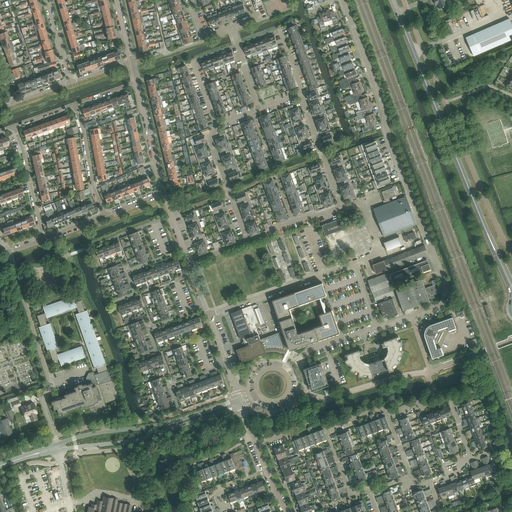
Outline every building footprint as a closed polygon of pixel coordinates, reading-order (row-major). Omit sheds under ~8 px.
[(141,6),(140,2),(139,0),(136,1),(129,3),(131,8),(138,7),(141,6)] [(170,9),(172,9),(180,6),(179,0),(170,3),(168,4),(170,9)] [(446,0),(434,0),(436,5),(437,5),(439,9),(441,8),(442,9),(446,7),(446,6),(448,5),(446,0)] [(246,12),(243,3),(238,5),(241,14),(243,14),(243,13),(246,12)] [(241,14),(238,5),(232,7),(236,15),(238,14),(238,15),(241,14)] [(182,11),(180,6),(172,9),(174,14),(182,11)] [(230,6),(228,6),(227,8),(231,18),(233,17),(233,16),(236,15),(232,7),(232,6),(230,6)] [(69,10),(68,7),(66,7),(60,9),(61,15),(68,13),(67,10),(69,10)] [(222,11),(226,20),(231,18),(227,8),(225,7),(223,8),(222,10),(222,11)] [(328,21),(329,24),(333,23),(334,26),(338,24),(334,12),(331,13),(329,10),(324,12),(328,21)] [(73,11),(71,12),(68,13),(61,15),(63,20),(69,18),(72,17),(71,14),(74,13),(73,11)] [(184,16),(182,11),(174,14),(176,19),(184,16)] [(220,21),(217,13),(216,11),(211,13),(215,24),(218,23),(217,22),(220,21)] [(223,21),(226,20),(222,11),(217,13),(220,21),(223,20),(223,21)] [(329,24),(328,21),(324,12),(319,13),(320,17),(317,18),(317,19),(316,19),(317,23),(319,23),(321,30),(326,29),(325,26),(329,24)] [(213,24),(213,25),(215,24),(211,13),(206,14),(210,25),(213,24)] [(186,21),(184,16),(176,19),(178,24),(186,21)] [(474,56),(511,40),(509,35),(511,34),(511,24),(510,19),(466,38),(474,56)] [(71,24),(65,26),(66,31),(73,29),(72,26),(81,23),(80,21),(77,22),(74,23),(71,24)] [(178,24),(176,24),(178,30),(188,26),(186,21),(178,24)] [(289,32),(289,33),(300,29),(300,28),(298,29),(297,25),(294,26),(293,24),(289,25),(290,27),(288,28),(289,32)] [(180,35),(190,31),(188,26),(178,30),(180,35)] [(31,38),(37,36),(39,35),(46,33),(45,28),(38,30),(35,31),(36,35),(30,36),(31,38)] [(289,33),(290,35),(291,35),(292,38),(300,35),(299,31),(300,31),(300,29),(289,33)] [(333,37),(325,40),(327,44),(342,38),(340,35),(344,34),(342,29),(332,33),(333,37)] [(7,31),(0,33),(0,39),(0,40),(9,37),(9,36),(7,31)] [(182,40),(192,36),(190,31),(180,35),(182,40)] [(293,44),(304,40),(303,39),(302,39),(300,35),(292,38),(293,42),(292,42),(293,44)] [(188,43),(194,41),(192,36),(182,40),(183,45),(188,43)] [(275,36),(272,37),(271,36),(269,37),(273,48),(278,46),(275,36)] [(2,45),(11,42),(9,37),(0,40),(2,45)] [(266,38),(267,39),(264,40),(268,50),(273,48),(269,37),(266,38)] [(327,44),(331,43),(332,46),(330,47),(332,51),(348,45),(344,46),(343,43),(347,42),(345,37),(327,44)] [(34,48),(33,48),(34,49),(49,44),(48,39),(41,41),(42,44),(39,45),(40,46),(34,48)] [(268,50),(264,40),(259,42),(263,52),(268,50)] [(296,48),(304,45),(303,41),(304,41),(304,40),(293,44),(293,45),(294,45),(296,48)] [(13,47),(11,42),(2,45),(4,51),(13,47)] [(259,42),(255,43),(254,44),(258,54),(263,52),(259,42)] [(80,47),(84,46),(83,44),(71,48),(73,53),(81,51),(80,47)] [(251,45),(251,44),(248,45),(252,54),(253,56),(258,54),(254,44),(251,45)] [(150,46),(150,45),(148,45),(140,47),(141,53),(148,51),(147,48),(149,48),(148,46),(150,46)] [(244,47),(247,56),(252,54),(248,45),(246,45),(247,46),(244,47)] [(305,49),(304,45),(296,48),(297,52),(296,52),(296,54),(307,50),(307,49),(305,49)] [(346,52),(350,50),(348,45),(332,51),(332,52),(338,49),(340,53),(332,56),(333,60),(349,54),(348,54),(346,52)] [(6,56),(15,52),(13,47),(4,51),(6,56)] [(118,51),(112,53),(115,60),(121,58),(120,55),(122,54),(120,48),(117,49),(118,51)] [(296,54),(297,56),(298,55),(299,58),(308,55),(306,52),(308,51),(307,50),(296,54)] [(15,52),(6,56),(8,61),(17,57),(17,58),(15,52)] [(224,53),(225,54),(222,55),(225,64),(230,62),(227,52),(224,53)] [(229,53),(229,52),(227,52),(230,62),(235,60),(232,52),(229,53)] [(115,60),(112,53),(107,55),(109,62),(115,60)] [(333,60),(337,59),(338,63),(332,65),(334,69),(349,63),(348,60),(351,59),(349,54),(333,60)] [(32,61),(33,63),(43,60),(44,64),(55,61),(53,55),(45,57),(43,58),(35,60),(35,61),(32,61)] [(103,64),(109,62),(107,55),(100,57),(103,64)] [(225,64),(222,55),(217,57),(220,66),(225,64)] [(308,55),(299,58),(301,62),(300,62),(300,64),(311,60),(311,59),(309,59),(308,55)] [(284,56),(276,59),(277,64),(287,61),(286,59),(285,59),(284,56)] [(10,66),(19,63),(17,57),(8,61),(10,66)] [(97,66),(103,64),(100,57),(95,59),(97,66)] [(215,68),(220,66),(217,57),(212,59),(215,68)] [(92,69),(97,66),(95,59),(89,61),(92,69)] [(209,59),(206,60),(210,69),(215,68),(212,59),(209,60),(209,59)] [(204,62),(201,63),(204,71),(210,69),(206,60),(204,61),(204,62)] [(303,69),(311,65),(310,62),(311,61),(311,60),(300,64),(301,66),(302,65),(302,67),(303,69)] [(86,71),(92,69),(89,61),(83,64),(86,71)] [(287,64),(288,63),(287,61),(277,64),(279,69),(288,66),(287,64)] [(334,69),(340,67),(341,71),(338,72),(340,76),(355,70),(351,71),(351,69),(354,67),(353,62),(334,69)] [(77,66),(79,73),(86,71),(83,64),(77,66)] [(179,72),(177,73),(178,74),(189,70),(188,68),(187,68),(186,65),(178,68),(179,72)] [(253,71),(252,71),(253,73),(262,70),(260,65),(252,68),(253,71)] [(304,74),(315,70),(314,69),(313,69),(311,65),(303,69),(304,72),(303,73),(304,74)] [(290,69),(289,69),(288,66),(279,69),(281,74),(291,71),(290,69)] [(61,77),(58,70),(52,72),(55,80),(61,77)] [(178,74),(178,75),(180,75),(181,78),(189,76),(189,73),(190,73),(189,70),(178,74)] [(264,70),(262,70),(253,73),(254,76),(255,78),(264,75),(266,75),(264,70)] [(315,71),(315,70),(304,74),(305,76),(307,79),(315,76),(314,72),(315,71)] [(358,76),(356,70),(355,70),(340,76),(345,74),(347,78),(341,80),(343,84),(355,80),(354,77),(358,76)] [(291,74),(292,74),(291,71),(281,74),(283,80),(291,76),(291,74)] [(55,80),(52,72),(46,74),(49,82),(55,80)] [(239,72),(231,75),(233,81),(242,77),(241,75),(240,75),(239,72)] [(44,84),(49,82),(46,74),(41,76),(44,84)] [(256,81),(255,81),(256,84),(266,80),(264,75),(255,78),(256,81)] [(41,76),(35,78),(37,86),(44,84),(41,76)] [(190,78),(189,76),(181,78),(183,83),(181,83),(181,84),(193,80),(192,78),(190,78)] [(293,79),(291,76),(283,80),(285,85),(294,81),(293,79)] [(315,76),(307,79),(308,82),(307,83),(308,84),(318,80),(318,79),(317,80),(315,76)] [(242,80),(243,80),(242,77),(233,81),(235,86),(243,83),(242,80)] [(37,86),(35,78),(29,80),(32,88),(37,86)] [(157,78),(155,78),(147,80),(149,86),(155,85),(155,84),(158,84),(157,78)] [(23,82),(26,90),(32,88),(29,80),(26,81),(25,79),(22,80),(23,82)] [(181,84),(182,86),(184,85),(185,89),(193,86),(192,83),(193,83),(193,80),(181,84)] [(258,86),(259,89),(268,86),(266,80),(256,84),(257,86),(258,86)] [(308,84),(308,86),(309,86),(311,89),(319,86),(317,82),(319,82),(318,80),(308,84)] [(360,81),(356,83),(355,80),(343,84),(343,85),(340,85),(342,90),(350,87),(351,90),(362,86),(360,81)] [(208,87),(207,87),(208,90),(217,86),(215,81),(207,84),(208,87)] [(294,84),(295,84),(294,81),(285,85),(287,90),(295,87),(294,84)] [(23,82),(17,84),(20,92),(26,90),(23,82)] [(245,85),(244,85),(243,83),(235,86),(237,91),(246,87),(245,85)] [(194,89),(193,86),(185,89),(187,94),(196,90),(196,88),(194,89)] [(210,92),(211,95),(219,91),(217,86),(208,90),(209,92),(210,92)] [(360,93),(364,92),(362,86),(351,90),(353,94),(344,97),(346,101),(363,95),(361,96),(360,93)] [(246,90),(247,90),(246,87),(237,91),(238,95),(236,96),(237,97),(247,93),(246,90)] [(307,99),(309,100),(309,101),(314,99),(318,98),(316,92),(318,91),(317,88),(311,90),(312,93),(307,95),(307,96),(307,98),(307,99)] [(197,93),(196,90),(187,94),(189,99),(197,96),(196,93),(197,93)] [(211,98),(212,100),(221,97),(219,91),(211,95),(212,97),(211,98)] [(125,103),(127,109),(130,108),(129,105),(132,104),(128,93),(122,95),(125,103)] [(237,97),(239,97),(240,101),(250,98),(249,95),(248,96),(247,93),(237,97)] [(122,95),(116,97),(119,105),(125,103),(122,95)] [(368,97),(364,98),(363,95),(346,101),(347,104),(349,104),(350,105),(356,103),(357,107),(359,106),(370,102),(368,97)] [(158,96),(151,98),(153,104),(162,101),(161,96),(158,96)] [(198,99),(197,96),(189,99),(191,104),(200,101),(199,98),(198,99)] [(310,108),(311,110),(323,105),(321,100),(322,100),(321,96),(318,98),(314,99),(315,102),(310,104),(311,105),(310,107),(311,108),(310,108)] [(113,107),(119,105),(116,97),(111,99),(113,107)] [(214,105),(223,102),(221,97),(212,100),(213,102),(214,105)] [(250,100),(251,100),(250,98),(240,101),(242,106),(251,103),(250,100)] [(114,108),(113,107),(111,99),(105,101),(108,109),(108,110),(114,108)] [(105,101),(100,103),(102,111),(103,112),(108,110),(108,109),(105,101)] [(154,110),(164,107),(162,101),(153,104),(154,110)] [(191,104),(192,109),(191,110),(201,106),(200,104),(201,103),(200,101),(191,104)] [(215,110),(225,107),(223,102),(214,105),(215,107),(214,108),(215,110)] [(361,110),(355,112),(357,116),(369,111),(368,109),(372,107),(370,102),(359,106),(361,110)] [(97,113),(102,111),(100,103),(94,105),(97,113)] [(97,113),(94,105),(89,107),(91,115),(97,113)] [(285,113),(288,112),(290,118),(302,113),(301,112),(301,110),(299,110),(299,108),(294,110),(292,105),(284,108),(285,113)] [(320,116),(326,114),(323,105),(311,110),(312,111),(312,113),(314,113),(314,115),(319,113),(320,116)] [(191,110),(193,115),(194,114),(204,111),(203,109),(202,109),(201,106),(191,110)] [(92,116),(91,115),(89,107),(83,109),(86,118),(88,117),(89,117),(91,117),(92,116)] [(218,115),(227,112),(225,107),(215,110),(216,113),(217,112),(218,115)] [(205,113),(204,111),(194,114),(196,119),(204,116),(203,114),(205,113)] [(354,117),(356,122),(362,119),(363,123),(366,122),(376,118),(374,113),(370,115),(369,111),(357,116),(354,117)] [(155,115),(157,121),(163,120),(162,116),(169,115),(168,112),(162,114),(155,115)] [(302,115),(302,113),(290,118),(293,126),(299,124),(298,121),(303,120),(302,118),(303,116),(302,115)] [(269,114),(260,117),(262,123),(271,120),(269,114)] [(317,127),(329,122),(326,114),(320,116),(321,119),(316,121),(317,123),(316,124),(317,126),(317,127)] [(70,123),(67,115),(61,117),(64,125),(70,123)] [(205,119),(204,116),(196,119),(198,125),(207,121),(207,119),(205,119)] [(56,119),(59,127),(64,125),(61,117),(56,119)] [(374,125),(378,124),(376,118),(366,122),(367,126),(362,128),(363,132),(364,132),(365,132),(375,128),(374,125)] [(59,127),(56,119),(50,121),(53,129),(59,127)] [(95,119),(93,120),(94,123),(89,125),(85,126),(86,129),(98,125),(95,119)] [(251,120),(248,121),(242,123),(244,129),(253,126),(251,120)] [(264,128),(273,125),(271,120),(262,123),(264,128)] [(53,129),(50,121),(45,123),(48,131),(53,129)] [(198,125),(195,126),(197,131),(208,127),(207,124),(208,123),(207,121),(198,125)] [(129,130),(137,128),(136,122),(125,124),(126,131),(129,130)] [(320,130),(321,132),(326,131),(326,133),(332,131),(329,122),(317,127),(318,128),(318,130),(320,130)] [(48,131),(45,123),(39,125),(42,133),(48,131)] [(292,136),(296,135),(308,130),(308,129),(307,129),(307,128),(306,127),(305,125),(300,127),(299,124),(293,126),(294,129),(290,130),(292,136)] [(42,133),(39,125),(34,127),(37,135),(42,133)] [(266,134),(275,131),(273,125),(264,128),(266,134)] [(247,135),(255,132),(253,126),(244,129),(247,135)] [(37,135),(34,127),(28,129),(31,137),(37,135)] [(23,131),(26,139),(31,137),(28,129),(23,131)] [(309,132),(308,130),(296,135),(299,143),(305,141),(304,138),(309,137),(308,135),(309,133),(309,132)] [(268,140),(277,137),(275,131),(266,134),(268,140)] [(332,137),(334,136),(332,131),(326,133),(328,136),(323,138),(323,139),(322,141),(323,142),(324,143),(325,144),(327,143),(328,143),(331,142),(333,141),(332,137)] [(249,141),(257,137),(255,132),(247,135),(249,141)] [(217,145),(217,146),(229,142),(226,133),(220,135),(221,138),(216,140),(217,142),(216,143),(217,145)] [(140,139),(138,134),(131,135),(131,136),(128,136),(130,142),(132,141),(140,139)] [(193,139),(195,145),(197,144),(199,143),(206,141),(205,140),(206,138),(205,137),(204,136),(204,135),(199,137),(198,134),(192,136),(189,137),(190,140),(193,139)] [(9,144),(6,137),(0,139),(4,149),(3,146),(9,144)] [(251,146),(259,143),(257,137),(249,141),(251,146)] [(270,145),(279,142),(277,137),(268,140),(270,145)] [(311,143),(311,142),(306,144),(305,141),(299,143),(302,152),(307,150),(308,151),(310,150),(311,149),(313,148),(313,147),(313,145),(313,144),(311,143)] [(368,142),(358,146),(361,153),(378,147),(376,141),(369,143),(368,142)] [(226,153),(232,150),(229,142),(217,146),(218,148),(218,149),(220,150),(220,152),(225,150),(226,153)] [(272,151),(281,148),(279,142),(270,145),(272,151)] [(197,144),(195,145),(193,145),(196,154),(208,150),(207,148),(207,147),(205,146),(205,144),(200,146),(199,143),(197,144)] [(253,152),(261,149),(259,143),(251,146),(253,152)] [(380,152),(378,147),(361,153),(363,159),(380,152)] [(281,148),(272,151),(274,157),(283,153),(281,148)] [(255,157),(263,154),(261,149),(253,152),(255,157)] [(209,153),(208,151),(208,150),(196,154),(199,163),(205,160),(204,158),(209,156),(208,154),(209,153)] [(223,163),(236,159),(232,150),(226,153),(227,155),(222,157),(223,159),(222,161),(223,162),(223,163)] [(380,152),(363,159),(365,165),(383,158),(380,152)] [(274,157),(276,162),(285,159),(283,153),(274,157)] [(174,154),(171,155),(165,156),(166,162),(176,160),(174,154)] [(263,154),(255,157),(257,163),(266,160),(263,154)] [(332,164),(332,165),(337,163),(338,166),(349,162),(348,159),(343,161),(341,155),(336,156),(333,157),(333,158),(330,159),(331,160),(330,161),(331,163),(332,164)] [(144,156),(133,159),(135,165),(130,168),(126,170),(127,172),(140,167),(139,164),(145,163),(144,156)] [(366,165),(368,164),(370,169),(385,164),(383,158),(365,165),(366,165)] [(43,159),(33,161),(34,167),(42,165),(41,163),(44,162),(43,159)] [(227,169),(232,167),(233,170),(239,168),(236,159),(223,163),(224,165),(225,166),(226,167),(227,169)] [(205,160),(199,163),(202,171),(204,170),(214,167),(214,165),(213,164),(212,163),(211,161),(206,163),(205,160)] [(259,169),(268,166),(266,160),(257,163),(259,169)] [(334,174),(335,175),(335,176),(345,173),(345,172),(347,171),(348,170),(347,168),(345,166),(344,163),(349,162),(338,166),(339,168),(334,170),(335,172),(334,174)] [(313,166),(308,168),(311,176),(317,174),(316,172),(321,170),(321,169),(321,167),(321,166),(319,165),(319,164),(317,165),(316,164),(313,165),(313,166)] [(385,164),(370,169),(373,175),(387,169),(385,164)] [(11,168),(10,165),(7,166),(8,169),(5,170),(8,178),(13,176),(11,168)] [(13,176),(20,174),(17,166),(11,168),(13,176)] [(178,172),(177,166),(168,168),(169,174),(176,172),(178,172)] [(205,178),(203,179),(203,180),(205,180),(211,178),(210,175),(215,173),(214,171),(215,170),(215,168),(214,167),(204,170),(206,174),(203,175),(205,178)] [(237,178),(242,176),(239,168),(233,170),(234,173),(229,174),(229,176),(228,177),(229,178),(231,179),(231,180),(233,179),(234,180),(237,179),(237,178)] [(375,181),(389,175),(387,169),(373,175),(375,181)] [(338,180),(339,182),(344,180),(345,183),(351,181),(347,172),(345,173),(335,176),(336,178),(336,179),(338,180)] [(290,173),(282,176),(284,182),(292,179),(290,173)] [(323,175),(318,177),(317,174),(311,176),(313,182),(316,181),(317,184),(327,181),(326,179),(325,178),(324,177),(323,175)] [(151,185),(147,175),(142,178),(146,187),(151,185)] [(375,181),(372,182),(375,189),(385,185),(384,184),(391,181),(390,181),(389,179),(390,179),(389,175),(375,181)] [(137,182),(140,189),(146,187),(142,178),(136,180),(137,182)] [(218,180),(217,179),(212,180),(211,178),(205,180),(209,189),(213,187),(214,187),(217,186),(217,185),(219,185),(219,183),(220,182),(219,180),(218,180)] [(292,179),(284,182),(286,188),(294,185),(292,179)] [(273,180),(264,183),(266,188),(275,185),(273,180)] [(327,182),(327,181),(317,184),(314,185),(318,194),(323,191),(322,189),(327,187),(327,185),(327,183),(327,182)] [(341,191),(341,192),(342,194),(354,189),(351,181),(345,183),(346,185),(341,187),(341,189),(341,191)] [(137,182),(132,184),(135,192),(140,189),(137,182)] [(125,183),(120,186),(121,188),(121,189),(124,196),(129,194),(126,186),(125,183)] [(106,200),(108,203),(113,200),(110,193),(108,187),(107,184),(101,187),(103,189),(105,188),(108,194),(105,195),(105,196),(104,196),(105,200),(106,200)] [(129,194),(135,192),(132,184),(126,186),(129,194)] [(275,185),(266,188),(268,194),(277,191),(275,185)] [(294,185),(286,188),(288,193),(296,190),(294,185)] [(393,187),(393,188),(382,192),(385,200),(396,196),(394,191),(397,190),(395,186),(393,187)] [(21,188),(15,190),(18,197),(24,195),(21,188)] [(112,189),(113,192),(110,193),(113,200),(119,198),(115,191),(116,191),(114,188),(112,189)] [(119,198),(124,196),(121,189),(116,191),(115,191),(119,198)] [(290,199),(298,196),(300,195),(298,189),(296,190),(288,193),(290,199)] [(350,197),(351,200),(357,198),(354,189),(342,194),(342,195),(343,196),(344,197),(345,199),(350,197)] [(12,200),(18,197),(15,190),(9,192),(12,200)] [(277,191),(268,194),(270,200),(279,197),(277,191)] [(329,192),(324,194),(323,191),(318,194),(321,202),(323,201),(333,198),(332,196),(332,195),(330,194),(329,192)] [(9,192),(3,194),(6,202),(12,200),(9,192)] [(238,201),(239,202),(244,200),(245,203),(251,200),(247,192),(243,193),(242,193),(239,194),(239,195),(237,196),(237,197),(236,198),(237,200),(238,201)] [(48,194),(41,195),(42,202),(44,201),(45,203),(53,202),(51,193),(48,194)] [(298,196),(290,199),(292,205),(301,201),(298,196)] [(417,224),(406,196),(373,209),(384,237),(417,224)] [(279,197),(270,200),(272,205),(281,202),(279,197)] [(334,201),(333,199),(333,198),(323,201),(325,207),(334,204),(333,202),(334,201)] [(90,199),(84,202),(85,204),(88,211),(94,208),(90,199)] [(61,203),(60,200),(57,201),(59,206),(65,220),(71,218),(68,212),(65,213),(62,205),(60,205),(60,203),(61,203)] [(250,207),(253,206),(251,200),(245,203),(246,205),(241,207),(241,209),(241,211),(241,212),(242,213),(251,210),(250,207)] [(70,201),(68,202),(71,210),(68,212),(71,218),(76,216),(74,209),(72,204),(70,201)] [(211,210),(212,211),(213,214),(219,212),(218,209),(223,207),(223,206),(223,205),(223,203),(221,202),(221,201),(218,202),(215,203),(215,204),(209,206),(211,210)] [(301,201),(292,205),(294,210),(303,207),(301,201)] [(281,202),(272,205),(274,211),(283,208),(281,202)] [(80,207),(82,213),(88,211),(85,204),(80,207)] [(44,212),(46,216),(47,215),(49,219),(45,221),(48,227),(54,225),(48,211),(52,209),(50,206),(44,209),(45,212),(44,212)] [(57,207),(60,215),(57,216),(59,223),(65,220),(59,206),(57,207)] [(82,213),(80,207),(74,209),(76,216),(82,213)] [(296,216),(305,213),(303,207),(294,210),(296,216)] [(283,208),(274,211),(276,217),(285,214),(283,208)] [(48,211),(54,225),(59,223),(57,216),(53,218),(51,213),(53,212),(52,209),(48,211)] [(245,219),(250,217),(251,220),(257,217),(260,216),(259,214),(257,214),(256,214),(254,209),(251,210),(242,213),(242,215),(243,216),(244,217),(245,219)] [(187,220),(192,219),(193,221),(199,219),(196,211),(191,212),(190,212),(188,213),(187,214),(185,214),(185,216),(185,217),(185,219),(187,219),(187,220)] [(225,213),(220,215),(219,212),(213,214),(216,223),(228,218),(228,217),(227,215),(226,215),(225,213)] [(279,222),(287,219),(285,214),(276,217),(279,222)] [(26,219),(28,227),(35,225),(31,215),(25,217),(26,219)] [(256,221),(258,220),(257,217),(251,220),(252,222),(247,224),(248,226),(247,228),(247,229),(248,230),(258,227),(256,221)] [(229,220),(228,218),(216,223),(219,231),(225,229),(224,226),(229,224),(229,223),(229,221),(229,220)] [(28,227),(26,219),(20,221),(23,229),(28,227)] [(190,231),(190,232),(200,229),(202,228),(199,219),(193,221),(194,224),(189,226),(190,228),(189,229),(190,231)] [(344,229),(340,219),(322,225),(326,235),(344,229)] [(17,231),(23,229),(20,221),(14,223),(17,231)] [(7,223),(1,225),(2,228),(5,235),(11,233),(8,226),(7,223)] [(11,233),(17,231),(14,223),(8,226),(11,233)] [(251,236),(260,233),(258,227),(248,230),(248,232),(249,232),(249,233),(251,234),(251,236)] [(204,234),(202,234),(200,229),(190,232),(191,234),(191,235),(193,236),(193,238),(198,236),(199,239),(205,236),(204,234)] [(231,230),(226,232),(225,229),(219,231),(221,236),(224,236),(225,239),(235,235),(234,234),(233,233),(232,232),(231,230)] [(138,231),(129,234),(131,240),(140,237),(138,231)] [(414,232),(404,236),(406,241),(416,237),(414,232)] [(235,237),(235,235),(225,239),(227,245),(236,242),(235,240),(236,238),(235,237)] [(196,248),(196,249),(206,246),(208,245),(205,236),(199,239),(200,241),(195,243),(196,245),(195,246),(196,248)] [(399,236),(388,241),(384,242),(388,251),(402,245),(401,243),(399,236)] [(142,243),(140,237),(131,240),(134,246),(142,243)] [(116,252),(122,250),(119,241),(113,244),(116,252)] [(134,246),(136,251),(138,257),(146,254),(144,248),(142,243),(134,246)] [(111,254),(116,252),(113,244),(108,246),(111,254)] [(376,274),(388,270),(428,254),(424,245),(399,254),(373,265),(376,274)] [(105,256),(111,254),(108,246),(102,248),(105,256)] [(200,255),(208,252),(206,246),(196,249),(197,251),(197,252),(199,253),(200,255)] [(102,248),(96,250),(99,259),(103,258),(103,260),(106,259),(105,257),(105,256),(102,248)] [(138,257),(140,263),(149,260),(146,254),(138,257)] [(176,270),(181,268),(178,259),(172,261),(176,270)] [(170,272),(176,270),(172,261),(167,263),(170,272)] [(431,269),(429,263),(427,264),(426,261),(390,274),(393,283),(431,269)] [(123,266),(122,263),(109,268),(111,274),(119,271),(118,268),(123,266)] [(167,263),(161,265),(164,274),(170,272),(167,263)] [(161,265),(155,268),(159,276),(164,274),(161,265)] [(155,268),(150,270),(153,278),(159,276),(155,268)] [(148,280),(153,278),(150,270),(144,272),(148,280)] [(120,273),(119,271),(111,274),(113,279),(126,275),(125,272),(120,273)] [(142,283),(148,280),(144,272),(139,274),(142,283)] [(133,276),(136,285),(142,283),(139,274),(133,276)] [(372,293),(391,286),(386,274),(368,280),(372,293)] [(127,277),(126,275),(113,279),(115,285),(124,282),(122,279),(127,277)] [(403,311),(420,305),(430,302),(429,299),(425,288),(422,279),(395,288),(403,311)] [(432,281),(433,285),(425,288),(429,299),(432,298),(431,296),(438,293),(437,292),(440,291),(439,288),(440,288),(438,284),(436,279),(432,281)] [(124,282),(115,285),(117,291),(130,286),(129,283),(125,285),(124,282)] [(268,352),(273,351),(277,352),(282,352),(286,354),(290,356),(292,349),(340,333),(332,310),(330,311),(326,312),(325,309),(326,307),(326,305),(325,303),(324,302),(322,300),(322,298),(321,297),(327,295),(326,294),(326,293),(323,285),(322,283),(273,300),(283,331),(261,339),(255,323),(258,322),(252,307),(251,306),(231,313),(241,339),(243,338),(246,347),(238,350),(242,361),(253,357),(258,355),(265,352),(268,352)] [(127,290),(131,289),(130,286),(117,291),(119,296),(128,293),(127,290)] [(391,286),(373,293),(376,303),(394,296),(391,286)] [(162,294),(160,288),(152,292),(154,297),(162,294)] [(154,297),(156,303),(165,299),(162,294),(154,297)] [(94,368),(94,369),(96,368),(105,365),(106,364),(105,364),(87,311),(87,310),(85,311),(81,300),(75,302),(73,296),(73,297),(43,307),(45,313),(37,316),(40,327),(38,327),(38,328),(39,328),(47,351),(47,352),(49,351),(53,362),(59,360),(61,366),(85,357),(85,358),(81,346),(58,354),(56,348),(59,347),(58,347),(50,323),(47,324),(45,319),(47,318),(77,307),(79,313),(75,314),(76,314),(94,368)] [(144,306),(141,298),(135,300),(139,308),(144,306)] [(393,298),(379,303),(384,318),(398,313),(393,298)] [(167,305),(165,299),(156,303),(158,309),(167,305)] [(139,308),(135,300),(130,302),(133,311),(139,308)] [(133,311),(130,302),(124,304),(127,313),(133,311)] [(118,306),(121,315),(127,313),(124,304),(118,306)] [(488,304),(484,305),(489,319),(493,317),(492,317),(488,304)] [(169,311),(167,305),(158,309),(160,314),(169,311)] [(162,320),(171,317),(169,311),(160,314),(162,320)] [(203,325),(200,317),(194,319),(197,328),(203,325)] [(425,337),(433,358),(443,354),(441,347),(449,331),(456,328),(453,319),(452,317),(431,325),(430,325),(429,326),(428,327),(427,327),(427,328),(426,329),(426,330),(425,331),(425,333),(425,334),(425,335),(425,336),(425,337)] [(197,328),(194,319),(188,321),(192,330),(197,328)] [(139,324),(144,323),(143,320),(130,325),(127,325),(130,331),(140,327),(139,324)] [(192,330),(188,321),(183,323),(186,332),(192,330)] [(186,332),(183,323),(177,325),(180,334),(186,332)] [(180,334),(177,325),(171,327),(175,336),(180,334)] [(146,328),(142,330),(140,327),(130,331),(132,337),(134,336),(147,331),(146,328)] [(169,338),(175,336),(171,327),(166,329),(169,338)] [(163,340),(169,338),(166,329),(160,331),(163,340)] [(134,336),(136,341),(134,342),(145,338),(144,336),(148,334),(147,331),(134,336)] [(154,334),(158,342),(163,340),(160,331),(154,334)] [(348,362),(348,363),(354,369),(354,370),(354,371),(362,375),(362,376),(362,377),(363,377),(371,378),(372,379),(373,379),(376,378),(377,378),(376,375),(391,370),(392,372),(396,371),(396,370),(396,369),(403,363),(403,362),(402,361),(406,353),(406,352),(405,352),(404,352),(405,343),(405,342),(404,342),(403,342),(401,337),(400,338),(387,342),(387,343),(384,344),(386,349),(389,348),(391,348),(391,351),(389,357),(388,359),(387,357),(383,359),(383,360),(377,362),(372,364),(367,363),(364,360),(362,357),(364,356),(367,355),(366,352),(365,351),(363,352),(362,351),(349,355),(348,356),(349,361),(348,361),(348,362)] [(150,340),(146,341),(145,338),(134,342),(136,348),(137,348),(138,347),(151,342),(150,340)] [(475,339),(468,341),(470,347),(477,345),(475,339)] [(149,350),(148,347),(152,345),(151,342),(138,347),(137,348),(139,354),(149,350)] [(182,346),(173,349),(175,355),(184,352),(182,346)] [(177,361),(186,357),(184,352),(175,355),(177,361)] [(165,363),(162,354),(156,356),(160,365),(165,363)] [(160,365),(156,356),(151,359),(154,367),(160,365)] [(179,366),(188,363),(186,357),(177,361),(179,366)] [(151,359),(145,361),(148,369),(149,371),(151,370),(152,369),(152,368),(154,367),(151,359)] [(145,361),(139,363),(143,372),(148,369),(145,361)] [(181,372),(190,369),(188,363),(179,366),(181,372)] [(306,383),(306,384),(306,385),(307,385),(307,384),(309,383),(309,384),(312,391),(329,385),(321,363),(304,369),(305,371),(304,371),(304,373),(305,374),(305,376),(305,377),(306,378),(306,379),(306,381),(306,383)] [(117,398),(107,368),(105,365),(96,368),(98,374),(94,375),(93,371),(90,372),(89,375),(88,375),(87,378),(86,382),(85,382),(84,383),(85,384),(82,385),(81,384),(77,385),(78,386),(74,388),(75,391),(64,395),(64,396),(56,399),(56,400),(50,402),(51,406),(53,406),(54,409),(56,409),(58,415),(62,413),(63,415),(67,413),(66,412),(70,411),(69,409),(80,405),(81,408),(85,407),(85,408),(102,402),(102,403),(117,398)] [(184,378),(192,374),(190,369),(181,372),(183,376),(181,376),(182,378),(184,378)] [(221,374),(218,375),(216,371),(214,372),(218,385),(224,383),(221,374)] [(214,372),(211,373),(213,377),(210,378),(213,387),(218,385),(214,372)] [(207,380),(205,375),(202,376),(207,389),(213,387),(210,378),(207,380)] [(148,382),(150,388),(153,387),(162,384),(161,381),(165,379),(164,376),(148,382)] [(200,377),(201,382),(198,383),(202,391),(207,389),(202,376),(200,377)] [(196,384),(194,379),(191,380),(196,393),(202,391),(198,383),(196,384)] [(188,381),(190,386),(187,387),(190,395),(191,398),(197,396),(196,393),(191,380),(188,381)] [(187,387),(184,388),(183,383),(180,385),(185,397),(190,395),(187,387)] [(168,388),(167,385),(163,387),(162,384),(153,387),(155,393),(168,388)] [(177,386),(179,390),(176,391),(179,400),(180,402),(186,400),(185,397),(180,385),(177,386)] [(166,395),(165,392),(169,391),(168,388),(155,393),(153,394),(155,399),(157,398),(166,395)] [(166,395),(157,398),(159,404),(172,399),(171,396),(167,398),(166,395)] [(11,409),(14,408),(21,406),(19,399),(12,402),(11,401),(9,402),(11,409)] [(173,402),(172,399),(159,404),(160,406),(159,407),(158,408),(159,409),(160,410),(170,407),(169,403),(173,402)] [(463,408),(459,409),(460,412),(472,407),(470,401),(462,404),(463,408)] [(34,403),(21,407),(25,417),(29,415),(31,421),(37,419),(35,413),(37,413),(34,403)] [(450,406),(446,408),(445,406),(443,407),(447,417),(453,414),(450,408),(450,406)] [(442,407),(442,409),(438,411),(441,419),(447,417),(443,407),(442,407)] [(466,416),(474,413),(472,407),(460,412),(461,414),(465,412),(466,416)] [(10,410),(5,412),(9,421),(13,420),(10,410)] [(431,413),(427,415),(430,423),(436,421),(432,411),(431,412),(431,413)] [(434,412),(434,411),(432,411),(436,421),(441,419),(438,411),(434,412)] [(464,423),(476,418),(474,413),(466,416),(467,419),(463,421),(464,423)] [(376,419),(375,416),(374,414),(372,415),(378,431),(383,428),(380,418),(376,419)] [(383,417),(380,418),(383,428),(384,428),(384,430),(387,429),(388,430),(390,429),(389,426),(385,414),(382,415),(383,417)] [(372,421),(368,422),(372,433),(378,431),(372,415),(370,416),(372,421)] [(423,422),(423,423),(424,425),(430,423),(427,415),(423,416),(423,415),(421,415),(422,417),(421,417),(422,418),(422,419),(423,422)] [(396,423),(400,422),(401,425),(409,422),(407,418),(409,417),(409,416),(395,422),(396,423)] [(7,418),(0,420),(0,429),(0,430),(0,429),(0,436),(2,436),(3,437),(12,434),(7,418)] [(366,435),(372,433),(368,422),(365,424),(362,418),(360,419),(366,435)] [(470,427),(478,424),(476,418),(464,423),(465,425),(469,424),(470,427)] [(358,420),(360,425),(356,427),(361,440),(364,439),(366,436),(367,436),(366,435),(360,419),(358,420)] [(398,429),(398,430),(399,432),(413,427),(413,426),(410,427),(409,422),(401,425),(402,427),(398,429)] [(468,434),(481,430),(478,424),(470,427),(472,430),(467,432),(468,434)] [(323,426),(320,428),(321,430),(318,431),(322,441),(327,439),(323,426)] [(310,434),(306,435),(310,445),(316,443),(310,427),(308,428),(310,434)] [(312,427),(310,427),(316,443),(322,441),(318,431),(314,432),(312,427)] [(411,428),(413,427),(399,432),(400,434),(404,432),(405,436),(413,433),(413,432),(411,428)] [(450,428),(442,431),(444,437),(452,434),(450,428)] [(475,438),(483,435),(481,430),(468,434),(469,436),(473,435),(475,438)] [(300,431),(299,432),(305,448),(310,445),(306,435),(303,436),(300,431)] [(349,431),(334,436),(335,439),(339,437),(340,440),(351,436),(349,431)] [(402,440),(403,442),(418,436),(416,431),(413,432),(413,433),(405,436),(406,439),(402,440)] [(295,440),(295,441),(297,446),(298,448),(298,450),(305,448),(299,432),(296,432),(297,434),(298,438),(295,440)] [(446,443),(454,440),(452,434),(444,437),(446,443)] [(473,445),(485,441),(483,435),(475,438),(476,442),(472,443),(473,445)] [(351,436),(340,440),(341,443),(337,445),(338,447),(353,441),(351,436)] [(387,442),(391,441),(390,438),(387,439),(385,440),(376,444),(376,445),(377,444),(379,448),(388,445),(387,442)] [(409,442),(410,444),(411,444),(412,446),(421,443),(419,438),(409,442)] [(448,448),(456,445),(454,440),(446,443),(444,444),(445,446),(447,445),(448,448)] [(355,446),(353,441),(340,446),(338,447),(339,449),(343,447),(344,450),(353,447),(355,446)] [(479,450),(487,447),(485,441),(473,445),(473,448),(478,446),(479,450)] [(412,450),(413,452),(423,448),(421,443),(412,446),(413,449),(412,450)] [(275,451),(277,454),(289,449),(288,447),(285,448),(283,445),(272,449),(273,452),(275,451)] [(393,446),(389,448),(388,445),(379,448),(381,453),(379,454),(397,448),(397,447),(394,449),(393,446)] [(450,454),(458,451),(456,445),(448,448),(450,454)] [(341,454),(342,457),(355,452),(353,447),(344,450),(345,453),(341,454)] [(391,452),(398,450),(397,448),(379,454),(380,455),(381,454),(383,459),(392,455),(391,452)] [(415,454),(416,457),(425,453),(423,448),(413,452),(414,454),(415,454)] [(290,451),(289,449),(277,454),(278,457),(275,458),(276,461),(287,457),(291,455),(290,451)] [(230,454),(232,458),(231,458),(238,474),(243,472),(243,471),(245,470),(243,466),(242,463),(242,462),(241,460),(239,457),(244,455),(244,453),(243,454),(241,450),(230,454)] [(325,450),(315,454),(317,459),(325,456),(324,453),(326,453),(325,450)] [(348,459),(350,459),(351,461),(359,458),(358,453),(347,457),(348,459)] [(416,460),(417,462),(427,458),(425,453),(416,457),(417,459),(416,460)] [(222,455),(224,461),(220,462),(224,473),(230,471),(224,454),(222,455)] [(228,459),(226,454),(224,454),(230,471),(235,468),(238,474),(231,458),(228,459)] [(397,457),(393,458),(392,455),(383,459),(385,463),(383,464),(398,459),(397,457)] [(327,459),(325,456),(317,459),(319,465),(329,461),(328,459),(327,459)] [(493,463),(492,462),(490,463),(488,456),(485,457),(492,475),(497,473),(493,463)] [(292,458),(288,460),(287,457),(276,461),(277,463),(280,462),(281,465),(293,461),(292,458)] [(482,458),(485,466),(482,467),(485,475),(486,477),(492,475),(485,457),(482,458)] [(216,464),(214,458),(212,459),(218,475),(224,473),(220,462),(216,464)] [(350,465),(351,467),(361,463),(359,458),(351,461),(352,464),(350,465)] [(419,464),(420,467),(429,464),(427,458),(417,462),(417,464),(419,464)] [(210,460),(212,465),(209,467),(212,477),(218,475),(212,459),(210,460)] [(384,465),(385,465),(387,469),(396,466),(395,463),(399,461),(398,459),(383,464),(384,465)] [(479,468),(476,460),(474,461),(480,477),(485,475),(482,467),(479,468)] [(282,468),(279,469),(280,472),(292,468),(290,464),(294,463),(293,461),(281,465),(282,468)] [(329,461),(319,465),(321,470),(329,466),(328,464),(330,463),(329,461)] [(471,471),(474,479),(480,477),(474,461),(471,463),(473,470),(471,471)] [(205,468),(203,462),(201,463),(207,479),(212,477),(209,467),(205,468)] [(196,469),(201,481),(207,479),(201,463),(199,464),(200,468),(196,469)] [(352,469),(354,468),(355,472),(363,468),(361,463),(351,467),(352,469)] [(420,470),(420,472),(431,469),(429,464),(420,467),(421,469),(420,470)] [(332,469),(330,469),(329,466),(321,470),(322,475),(333,471),(332,469)] [(401,467),(397,468),(396,466),(387,469),(388,473),(387,474),(387,475),(402,469),(401,467)] [(296,469),(293,471),(292,468),(280,472),(281,474),(284,473),(285,477),(297,472),(296,469)] [(367,473),(367,472),(365,473),(363,468),(355,472),(356,474),(354,475),(355,477),(367,473)] [(398,473),(402,471),(402,469),(387,475),(389,474),(391,479),(399,476),(398,473)] [(424,477),(433,474),(431,469),(420,472),(421,475),(423,474),(424,477)] [(333,473),(333,471),(322,475),(324,480),(333,477),(332,474),(333,473)] [(469,477),(468,473),(465,474),(470,486),(475,484),(473,479),(474,479),(471,471),(470,471),(472,476),(469,477)] [(294,475),(298,474),(297,472),(285,477),(286,480),(283,481),(284,483),(296,479),(294,475)] [(365,481),(365,480),(369,478),(367,473),(355,477),(356,479),(357,479),(358,482),(359,482),(360,483),(365,481)] [(463,475),(465,478),(461,480),(464,488),(470,486),(465,474),(463,475)] [(453,476),(451,477),(453,483),(450,484),(453,492),(459,490),(453,476)] [(454,478),(453,476),(459,490),(464,488),(461,480),(458,481),(456,477),(454,478)] [(324,480),(326,485),(338,481),(338,480),(337,478),(334,479),(333,477),(324,480)] [(326,485),(328,490),(337,487),(336,484),(343,482),(342,479),(338,480),(338,481),(326,485)] [(447,485),(444,479),(442,480),(447,494),(448,497),(454,495),(453,492),(450,484),(447,485)] [(260,491),(266,489),(262,480),(256,483),(260,491)] [(290,487),(293,486),(294,489),(306,484),(305,482),(301,483),(300,480),(289,484),(290,487)] [(439,488),(442,497),(447,494),(442,480),(443,482),(440,483),(441,485),(442,485),(443,487),(439,488)] [(254,494),(260,491),(256,483),(251,485),(254,494)] [(303,488),(307,486),(306,484),(294,489),(295,492),(293,493),(293,496),(305,492),(303,488)] [(254,494),(251,485),(245,487),(248,496),(254,494)] [(248,496),(245,487),(239,489),(243,498),(248,496)] [(337,487),(328,490),(330,495),(340,491),(339,489),(338,489),(337,487)] [(237,500),(238,503),(244,501),(243,498),(239,489),(234,491),(237,500)] [(383,496),(382,496),(383,498),(393,495),(391,489),(382,493),(383,496)] [(415,497),(414,498),(431,492),(430,489),(423,492),(422,489),(414,493),(415,497)] [(207,494),(206,490),(195,494),(197,500),(210,496),(209,493),(207,494)] [(340,491),(330,495),(332,500),(341,497),(340,495),(345,493),(344,490),(340,491)] [(228,493),(232,502),(237,500),(234,491),(228,493)] [(309,493),(306,495),(305,492),(293,496),(294,498),(297,497),(298,500),(310,496),(309,493)] [(429,493),(431,492),(414,498),(415,499),(416,498),(417,503),(426,499),(425,497),(429,495),(429,493)] [(385,500),(386,503),(395,500),(393,495),(383,498),(384,501),(385,500)] [(209,498),(211,498),(210,496),(197,500),(196,501),(198,506),(199,506),(210,502),(209,498)] [(307,499),(311,498),(310,496),(298,500),(299,503),(297,505),(298,507),(309,503),(307,499)] [(0,511),(6,511),(13,509),(13,507),(5,511),(0,498),(0,511)] [(129,511),(130,510),(131,506),(117,503),(118,499),(113,498),(113,500),(108,499),(103,498),(102,502),(97,501),(97,506),(92,505),(91,507),(88,507),(87,511),(129,511)] [(427,502),(426,499),(417,503),(420,508),(430,504),(429,502),(427,502)] [(358,501),(359,504),(356,505),(358,511),(364,511),(367,511),(365,505),(363,506),(361,500),(358,501)] [(386,507),(387,509),(397,505),(395,500),(386,503),(387,506),(386,507)] [(210,502),(199,506),(202,511),(214,507),(213,505),(212,506),(210,502)] [(269,506),(268,502),(264,504),(261,505),(258,506),(260,511),(272,507),(271,505),(269,506)] [(314,504),(310,506),(309,503),(298,507),(298,509),(301,508),(302,511),(315,507),(314,504)]
